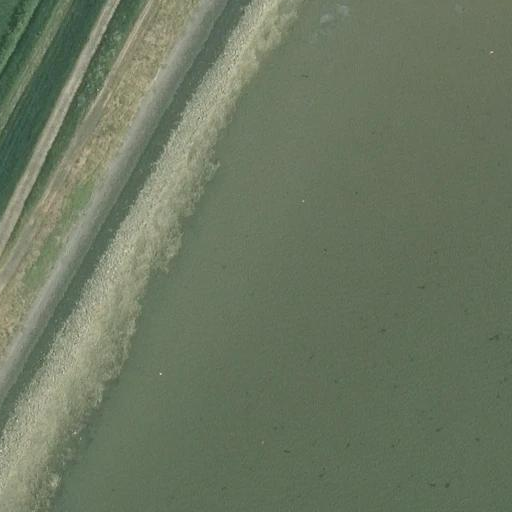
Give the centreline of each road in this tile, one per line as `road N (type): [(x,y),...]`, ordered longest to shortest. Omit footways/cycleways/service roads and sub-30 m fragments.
road 1 (track): [(159,0),(0,293)]
road 2 (track): [(95,0),(0,186)]
